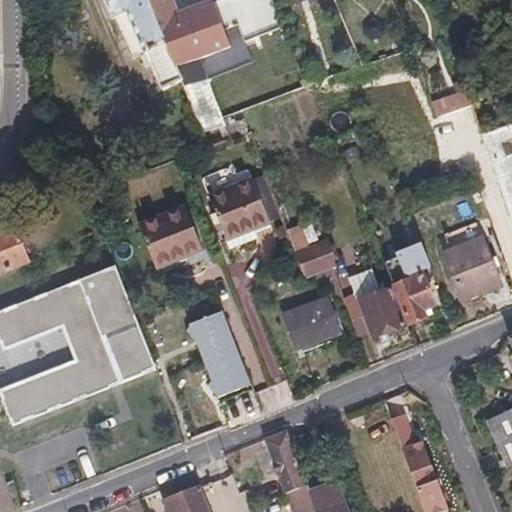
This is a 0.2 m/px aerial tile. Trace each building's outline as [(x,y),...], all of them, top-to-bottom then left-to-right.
[(177,69),(155,16),(148,0),(103,0),(111,19),(114,19),(131,60),(141,55),(147,67),(152,65),(163,89),(182,81),(177,69)] [(169,11),(165,0),(148,0),(155,16),(169,11)] [(271,0),(223,0),(212,5),(224,33),(238,27),(245,44),(282,29),(271,0)] [(155,16),(177,69),(202,61),(231,49),(224,33),(212,5),(212,4),(172,18),(169,11),(155,16)] [(226,126),(202,61),(177,69),(182,81),(204,135),(226,126)] [(472,106),(467,92),(433,104),(439,118),(472,106)] [(511,128),(511,125),(482,135),(483,139),(498,183),(505,204),(511,224),(511,128)] [(226,126),(204,135),(209,149),(232,141),(226,126)] [(498,183),(483,139),(465,147),(482,189),(498,183)] [(209,198),(226,241),(271,224),(254,180),(209,198)] [(140,226),(157,268),(204,249),(188,211),(161,221),(160,218),(140,226)] [(305,278),(333,267),(323,239),(308,245),(301,226),(288,230),(305,278)] [(25,252),(14,230),(1,236),(0,235),(0,274),(28,261),(25,252)] [(482,239),(445,255),(464,303),(502,287),(482,239)] [(388,266),(396,287),(425,275),(433,273),(424,251),(388,266)] [(158,371),(118,267),(0,313),(0,339),(5,352),(63,329),(67,338),(76,362),(0,391),(13,427),(113,389),(158,371)] [(425,275),(396,287),(413,326),(430,319),(426,311),(439,306),(425,275)] [(391,289),(359,302),(372,332),(374,338),(407,324),(391,289)] [(357,297),(346,302),(359,338),(372,332),(359,302),(357,297)] [(285,317),(297,349),(340,333),(327,302),(285,317)] [(253,386),(225,314),(192,327),(220,398),(253,386)] [(511,411),(500,417),(511,441),(511,411)] [(404,415),(390,420),(398,441),(411,435),(404,415)] [(511,469),(511,441),(500,417),(488,422),(509,471),(511,469)] [(291,511),(316,511),(311,495),(287,433),(265,442),(291,511)] [(415,445),(411,435),(398,441),(424,511),(446,511),(420,443),(415,445)] [(322,511),(346,503),(338,483),(311,495),(316,511),(322,511)] [(210,511),(201,488),(165,503),(168,511),(210,511)] [(322,511),(349,511),(346,503),(322,511)]
